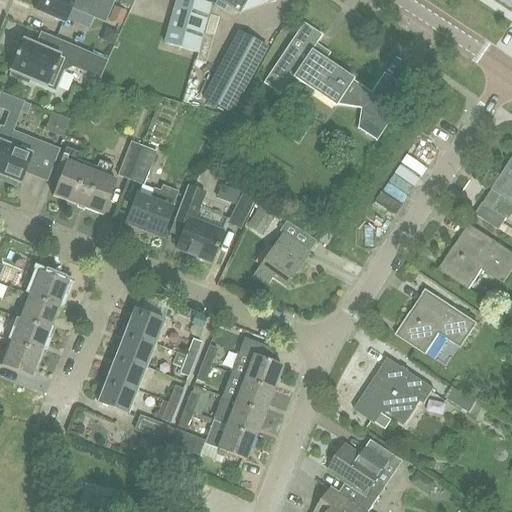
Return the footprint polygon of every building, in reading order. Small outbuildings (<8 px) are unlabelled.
[(105,22),(114,0),(38,0),(34,10),(64,23),(70,7),(105,22)] [(197,52),(208,9),(210,4),(196,0),(174,0),(164,43),(197,52)] [(215,0),(214,4),(223,9),(226,5),(238,13),(246,0),(265,0),(270,3),(274,2),(275,0),(215,0)] [(352,79),(324,60),(329,53),(315,44),(321,35),(303,22),(262,83),(280,95),(285,87),(306,100),(313,92),(334,107),(335,104),(361,108),(374,117),(396,82),(383,73),(370,92),(352,79)] [(202,95),(230,111),(267,46),(239,30),(202,95)] [(45,36),(40,48),(22,41),(9,70),(11,71),(10,75),(26,82),(28,78),(52,88),(61,69),(71,65),(98,77),(105,61),(45,36)] [(0,110),(16,117),(21,104),(0,95),(0,110)] [(0,157),(10,132),(0,128),(0,157)] [(56,150),(10,132),(0,157),(0,176),(1,177),(0,180),(14,186),(16,182),(17,183),(24,165),(47,174),(56,150)] [(128,180),(141,146),(130,142),(118,176),(128,180)] [(143,186),(156,152),(141,146),(128,180),(143,186)] [(102,216),(115,182),(107,179),(112,168),(97,162),(92,174),(73,166),(75,161),(78,154),(64,149),(59,161),(53,178),(58,180),(51,196),(102,216)] [(511,159),(475,215),(499,230),(506,219),(492,210),(501,197),(511,204),(511,159)] [(204,192),(186,186),(172,222),(183,226),(175,249),(210,262),(221,233),(193,222),(204,192)] [(162,187),(159,192),(153,189),(149,200),(135,194),(124,224),(160,238),(178,193),(162,187)] [(243,193),(227,224),(239,230),(255,199),(243,193)] [(273,236),(280,216),(266,211),(259,231),(273,236)] [(503,284),(511,270),(511,254),(469,226),(439,271),(468,290),(481,270),(503,284)] [(281,234),(251,277),(264,286),(271,277),(283,286),(308,252),(281,234)] [(38,273),(29,296),(57,307),(66,284),(38,273)] [(1,282),(0,284),(0,298),(8,302),(13,286),(1,282)] [(460,349),(476,324),(426,291),(396,336),(425,355),(439,335),(460,349)] [(48,331),(57,307),(29,296),(20,319),(48,331)] [(133,310),(124,333),(155,345),(164,321),(133,310)] [(39,354),(48,331),(20,319),(11,343),(39,354)] [(146,368),(155,345),(124,333),(115,356),(146,368)] [(192,340),(186,357),(194,360),(201,343),(192,340)] [(30,377),(39,354),(11,343),(2,366),(30,377)] [(208,346),(202,363),(211,367),(217,349),(208,346)] [(194,360),(186,357),(161,347),(160,351),(174,357),(172,364),(181,368),(179,373),(188,377),(194,360)] [(137,391),(146,368),(115,356),(106,380),(137,391)] [(252,356),(243,379),(272,390),(281,367),(252,356)] [(63,385),(71,364),(52,357),(44,379),(63,385)] [(387,359),(362,396),(353,410),(371,423),(378,413),(380,414),(383,410),(399,420),(405,424),(419,403),(422,405),(432,389),(387,359)] [(204,384),(211,367),(202,363),(195,380),(204,384)] [(263,414),(272,390),(243,379),(234,402),(263,414)] [(128,415),(137,391),(106,380),(97,403),(128,415)] [(174,386),(167,405),(176,408),(183,389),(174,386)] [(278,411),(294,418),(304,393),(289,387),(278,411)] [(447,399),(468,413),(475,418),(482,407),(475,403),(453,388),(447,399)] [(190,392),(183,410),(192,413),(193,411),(198,413),(203,397),(190,392)] [(255,437),(263,414),(234,402),(225,426),(255,437)] [(170,424),(176,408),(167,405),(161,420),(170,424)] [(185,430),(192,413),(183,410),(177,427),(185,430)] [(166,445),(172,429),(140,417),(135,431),(162,441),(161,444),(166,445)] [(246,461),(255,437),(225,426),(216,449),(246,461)] [(203,441),(172,429),(166,445),(170,446),(171,444),(198,455),(203,441)] [(370,440),(359,455),(348,447),(332,472),(354,488),(346,499),(364,511),(369,511),(385,489),(383,488),(401,460),(370,440)] [(364,511),(346,499),(334,490),(322,506),(319,504),(313,511),(364,511)]
